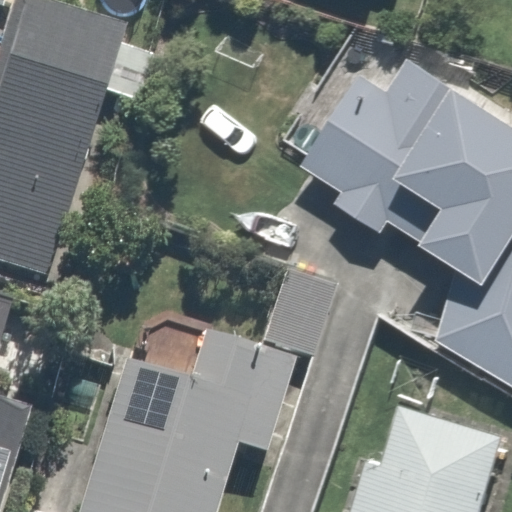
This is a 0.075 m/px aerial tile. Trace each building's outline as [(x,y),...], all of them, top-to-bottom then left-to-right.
[(393,107),(359,85),(348,107),(311,89),(278,156),(343,189),(331,214),(458,278),(426,342),(511,385),(511,119),(417,62),(393,107)] [(185,392),(128,375),(86,511),(288,511),(356,288),(288,267),(262,354),(201,336),(185,392)] [(0,378),(18,307),(0,302),(0,378)] [(492,511),(508,435),(410,414),(398,474),(369,468),(359,511),(492,511)] [(0,511),(7,511),(36,431),(0,417),(0,511)]
